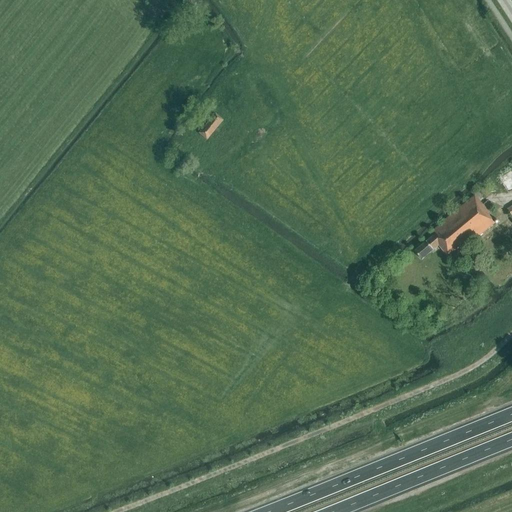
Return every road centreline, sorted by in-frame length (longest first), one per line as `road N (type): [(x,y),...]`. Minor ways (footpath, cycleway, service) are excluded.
road 1 (trunk): [(511,414),(269,511)]
road 2 (trunk): [(334,511),(511,440)]
